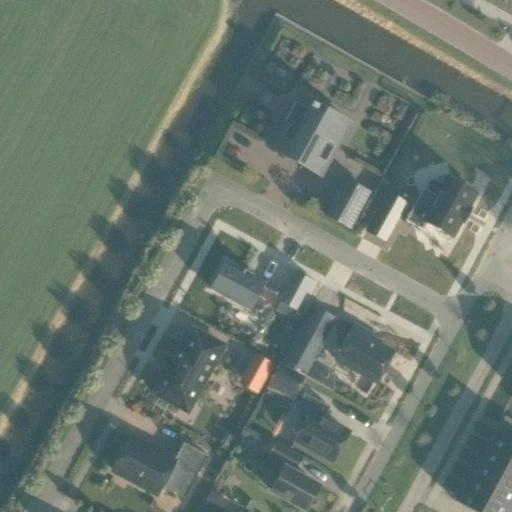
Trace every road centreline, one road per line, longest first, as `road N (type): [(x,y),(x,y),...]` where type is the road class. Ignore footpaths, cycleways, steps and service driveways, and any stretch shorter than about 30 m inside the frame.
road 1 (residential): [(36,511),(204,202),(218,194),(236,196),(456,316)]
road 2 (residential): [(511,312),(402,511)]
road 3 (residential): [(456,316),(350,511)]
road 4 (secondary): [(511,69),(397,0)]
